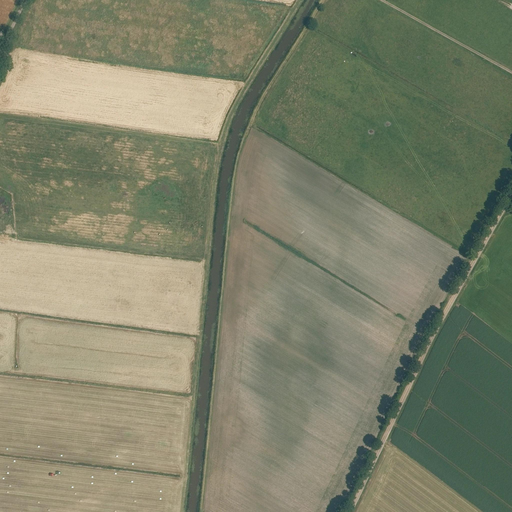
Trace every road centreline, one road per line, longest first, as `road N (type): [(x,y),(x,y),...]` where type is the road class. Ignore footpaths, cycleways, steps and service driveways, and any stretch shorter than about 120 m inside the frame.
road 1 (track): [(348,511),(428,340),(511,188)]
road 2 (track): [(511,73),(381,0)]
